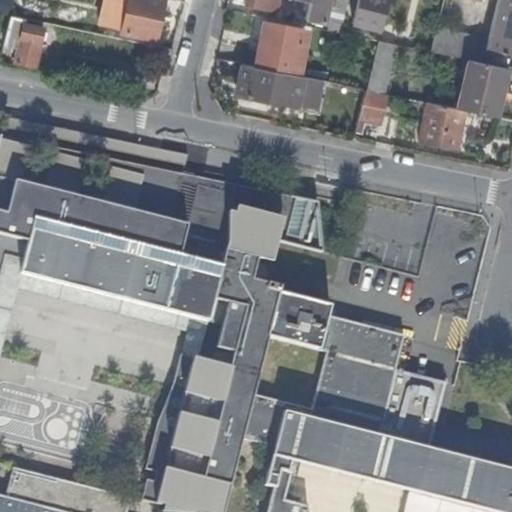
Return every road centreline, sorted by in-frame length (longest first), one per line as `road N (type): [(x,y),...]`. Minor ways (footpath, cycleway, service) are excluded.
road 1 (residential): [(511,208),(166,134)]
road 2 (residential): [(166,134),(0,96)]
road 3 (residential): [(166,134),(203,0)]
